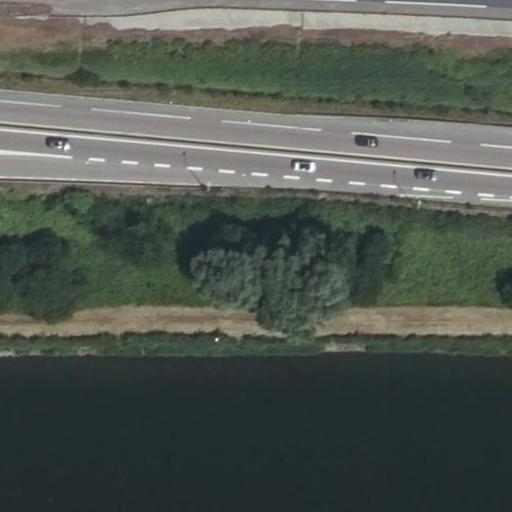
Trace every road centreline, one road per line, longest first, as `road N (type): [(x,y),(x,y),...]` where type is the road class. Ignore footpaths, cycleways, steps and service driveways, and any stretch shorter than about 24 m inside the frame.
road 1 (trunk): [(511,158),(0,112)]
road 2 (motorway): [(71,146),(511,185)]
